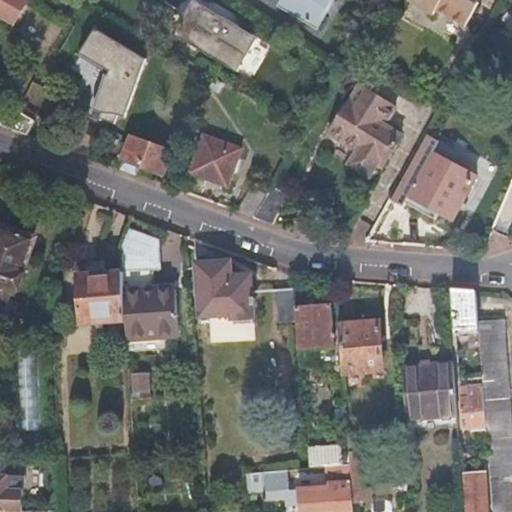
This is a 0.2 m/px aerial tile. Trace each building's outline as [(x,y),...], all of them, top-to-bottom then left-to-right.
[(196,0),(193,0),(175,32),(224,61),(242,28),(196,0)] [(285,0),(282,6),(319,27),(334,0),(285,0)] [(483,1),(482,0),(415,0),(440,13),(443,7),(471,23),(483,1)] [(120,118),(150,57),(94,29),(79,59),(95,67),(80,98),(120,118)] [(224,80),(213,73),(209,83),(219,89),(224,80)] [(360,82),(331,132),(358,148),(351,162),(372,174),(379,161),(386,164),(403,131),(387,121),(396,103),(360,82)] [(0,121),(10,105),(0,99),(0,121)] [(36,120),(10,105),(0,121),(0,124),(27,134),(36,120)] [(206,135),(191,172),(228,185),(241,147),(206,135)] [(133,136),(121,168),(139,175),(142,166),(163,173),(172,151),(133,136)] [(433,151),(409,195),(453,219),(476,175),(433,151)] [(290,193),(273,185),(267,194),(254,217),(272,223),(290,193)] [(254,217),(267,194),(252,186),(236,211),(254,217)] [(394,246),(414,213),(390,199),(371,232),(394,246)] [(511,209),(500,206),(494,229),(508,232),(511,216),(511,209)] [(0,307),(6,310),(13,289),(16,290),(18,285),(20,285),(24,277),(23,272),(34,238),(18,232),(19,230),(8,226),(7,228),(0,226),(0,307)] [(159,237),(129,229),(124,246),(125,271),(129,320),(130,337),(181,333),(178,292),(158,293),(155,268),(161,268),(159,237)] [(232,260),(199,262),(202,314),(235,312),(236,317),(255,316),(253,274),(233,275),(232,260)] [(84,323),(129,320),(125,271),(81,274),(84,323)] [(281,320),(298,319),(297,306),(295,288),(279,290),(281,320)] [(477,290),(454,288),(458,334),(480,332),(479,320),(479,313),(477,290)] [(298,319),(300,348),(337,344),(334,303),(297,306),(298,319)] [(340,310),(344,373),(385,369),(383,348),(390,348),(389,332),(381,333),(380,319),(358,321),(357,308),(340,310)] [(488,426),(489,451),(492,483),(494,511),(511,511),(511,403),(506,319),(479,320),(480,332),(483,373),(486,411),(488,426)] [(455,362),(404,368),(409,431),(410,437),(461,432),(455,362)] [(152,373),(136,374),(137,390),(153,389),(152,373)] [(466,427),(488,426),(486,411),(482,412),(480,396),(469,397),(469,392),(463,393),(466,427)] [(350,436),(352,464),(355,500),(374,499),(370,450),(366,451),(364,435),(350,436)] [(313,465),(342,463),(340,444),(311,446),(313,465)] [(352,464),(327,466),(329,487),(301,489),(302,511),(343,511),(355,511),(355,500),(352,464)] [(318,466),(309,467),(248,472),(249,485),(319,480),(318,466)] [(0,471),(0,511),(21,511),(23,473),(0,471)] [(490,511),(487,472),(467,473),(469,511),(490,511)]
